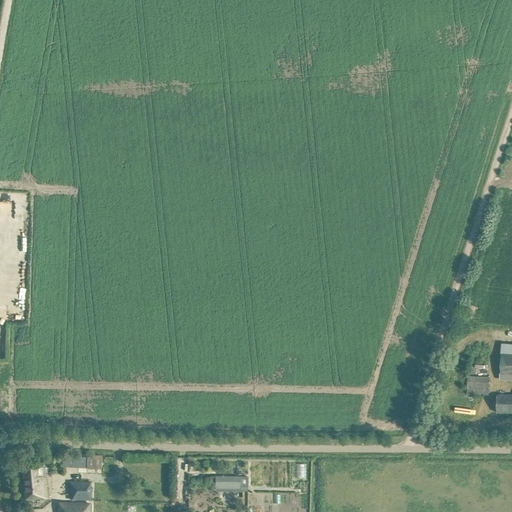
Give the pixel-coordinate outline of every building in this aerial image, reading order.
[(511,344),(501,344),(500,369),(499,380),(511,380),(511,344)] [(489,377),(467,376),(467,394),(489,395),(489,377)] [(496,412),(511,412),(511,395),(497,395),(496,412)] [(59,455),(58,466),(86,467),(87,457),(59,455)] [(23,467),(25,499),(46,497),(44,477),(38,477),(37,466),(23,467)] [(248,477),(210,476),(209,482),(215,482),(215,487),(247,487),(248,477)] [(71,500),(91,500),(91,482),(69,481),(69,494),(71,494),(71,500)] [(89,511),(89,504),(59,503),(58,511),(89,511)]
